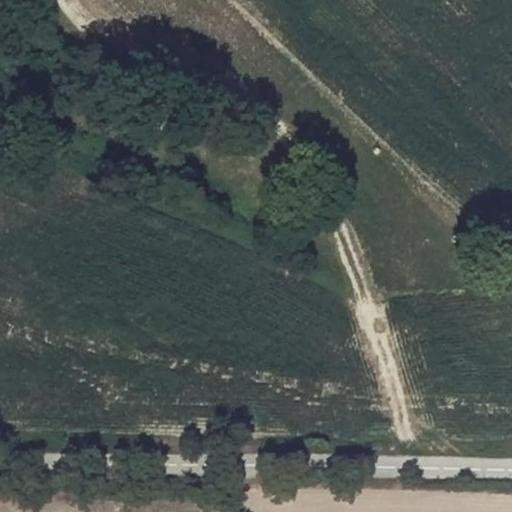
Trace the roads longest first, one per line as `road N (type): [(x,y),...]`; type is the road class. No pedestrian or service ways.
road 1 (track): [(511,327),(490,307),(382,260),(322,179),(249,106),(59,0)]
road 2 (unclassified): [(0,462),(511,474)]
